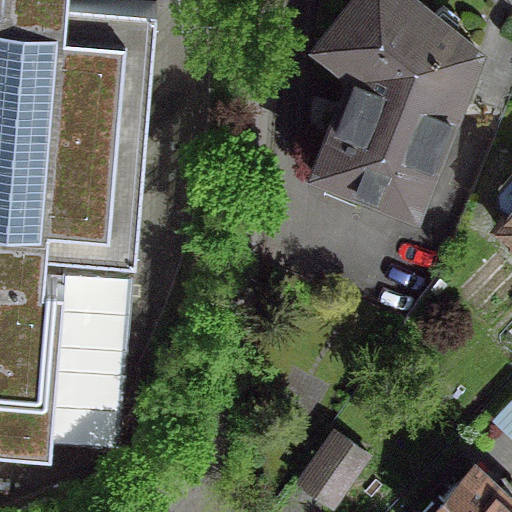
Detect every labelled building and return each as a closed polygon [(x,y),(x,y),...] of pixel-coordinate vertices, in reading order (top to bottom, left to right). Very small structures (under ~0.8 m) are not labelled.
[(0,0),(0,435),(46,440),(46,438),(113,443),(127,274),(58,268),(57,278),(38,277),(41,247),(131,254),(152,3),(119,0),(0,0)] [(347,0),(318,36),(352,67),(314,163),(409,200),(470,47),(412,0),(347,0)] [(511,167),(494,190),(494,204),(503,211),(491,225),(511,242),(511,167)] [(511,435),(511,392),(491,414),(511,435)] [(363,454),(332,432),(296,482),(327,504),(363,454)] [(511,511),(511,506),(468,465),(423,511),(511,511)]
